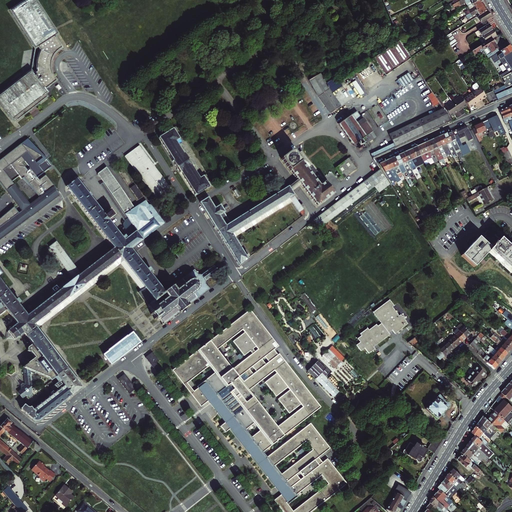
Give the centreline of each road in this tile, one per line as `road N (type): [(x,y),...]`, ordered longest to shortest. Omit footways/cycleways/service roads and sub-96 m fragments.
road 1 (primary): [(500,378),(412,511)]
road 2 (residential): [(0,419),(5,414),(122,511)]
road 3 (residential): [(511,99),(377,160)]
